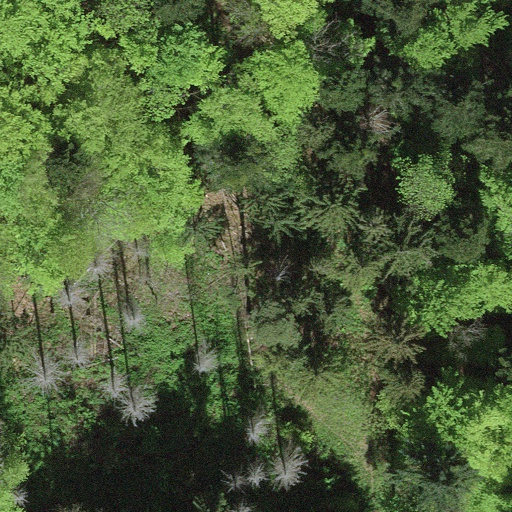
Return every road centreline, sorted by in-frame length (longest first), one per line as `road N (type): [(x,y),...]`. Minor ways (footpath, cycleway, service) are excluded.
road 1 (track): [(57,0),(250,350),(303,410),(387,468)]
road 2 (track): [(209,0),(334,241),(378,380),(389,511)]
